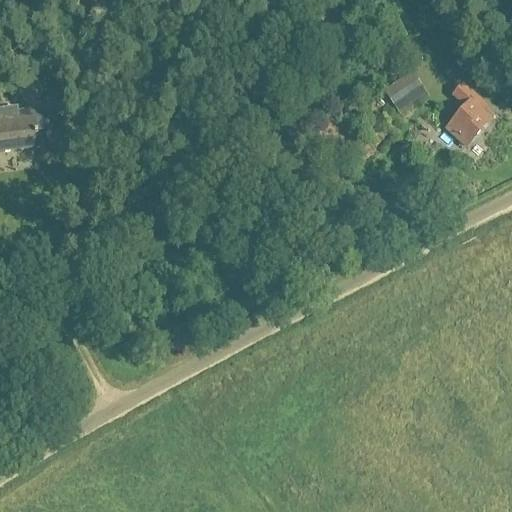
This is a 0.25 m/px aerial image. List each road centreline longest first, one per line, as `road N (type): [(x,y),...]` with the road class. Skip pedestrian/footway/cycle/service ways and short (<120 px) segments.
road 1 (track): [(0,457),(35,352),(83,270),(348,0)]
road 2 (unclassified): [(0,481),(183,372),(511,200)]
